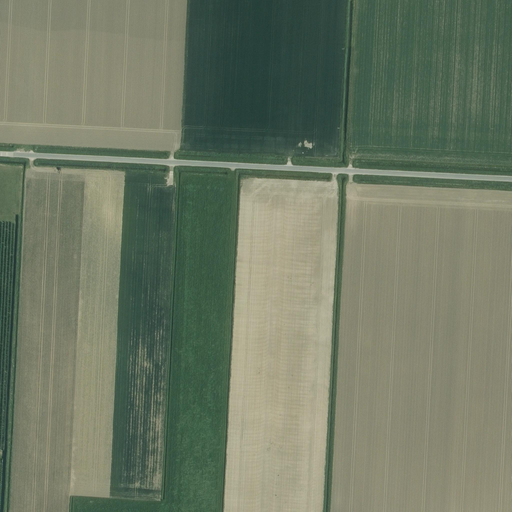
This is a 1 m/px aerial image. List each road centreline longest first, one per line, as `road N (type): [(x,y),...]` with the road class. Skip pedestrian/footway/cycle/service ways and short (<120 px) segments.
road 1 (unclassified): [(511,179),(0,153)]
road 2 (track): [(2,511),(20,166),(0,165)]
road 3 (track): [(17,154),(25,0)]
